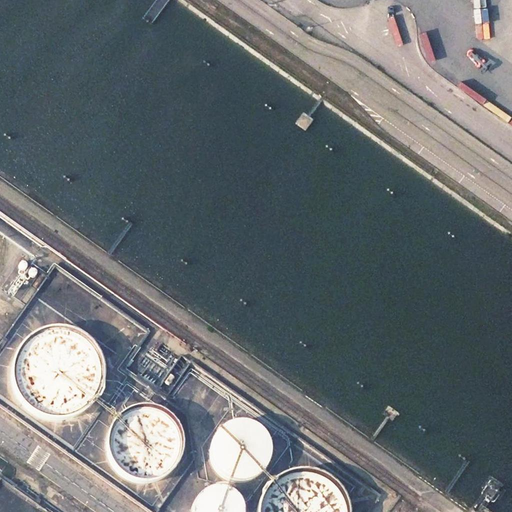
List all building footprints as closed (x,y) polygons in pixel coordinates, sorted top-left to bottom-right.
[(74,330),(61,325),(47,326),(33,330),(22,339),(14,350),(10,363),(10,377),(14,390),(22,402),(34,410),(47,414),(61,414),(75,410),(86,402),(95,390),(99,377),(99,363),(94,349),(86,338),(74,330)] [(154,410),(143,410),(132,414),(123,420),(117,429),(113,439),(113,450),(116,461),(123,470),(131,476),(142,480),(153,480),(164,477),(173,471),(179,462),(183,451),(183,440),(180,430),(173,421),(164,414),(154,410)] [(254,426),(244,423),(235,423),(225,426),(218,431),(212,438),(208,447),(207,457),(209,466),(214,474),(221,481),(230,485),(240,486),(250,484),(259,479),(266,471),(270,461),(271,451),(268,441),(262,433),(254,426)] [(275,482),(265,492),(261,500),(258,508),(257,511),(346,511),(346,507),(340,495),(331,483),(319,476),(303,473),(287,476),(275,482)] [(210,486),(203,489),(197,494),(192,501),(190,509),(190,511),(240,511),(241,510),(239,501),(235,494),(228,489),(219,486),(210,486)]
